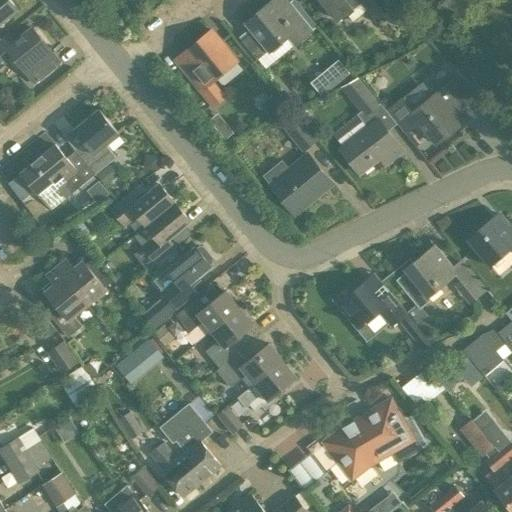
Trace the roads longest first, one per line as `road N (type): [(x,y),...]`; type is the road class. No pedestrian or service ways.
road 1 (residential): [(286,254),(262,239),(116,60)]
road 2 (residential): [(511,169),(485,171),(312,254),(286,254)]
road 3 (unclassified): [(339,389),(281,306),(286,254)]
road 4 (residential): [(0,139),(116,60)]
